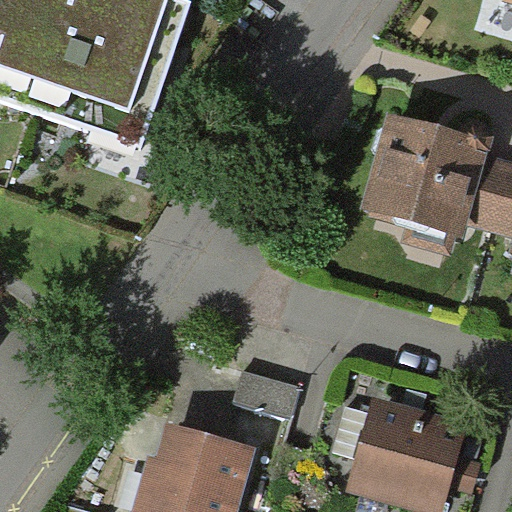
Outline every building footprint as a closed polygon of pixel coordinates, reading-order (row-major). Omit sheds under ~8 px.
[(182,0),(0,0),(0,104),(143,151),(192,3),(182,0)] [(385,127),(359,231),(463,257),(469,232),(486,164),(489,153),(385,127)] [(511,170),(486,164),(469,232),(511,242),(511,170)] [(247,370),(241,404),(302,415),(308,381),(247,370)] [(375,396),(350,494),(421,511),(446,511),(452,490),(472,495),(480,464),(460,459),(467,432),(422,421),(425,409),(375,396)] [(145,511),(239,511),(244,495),(253,461),(165,438),(145,511)]
